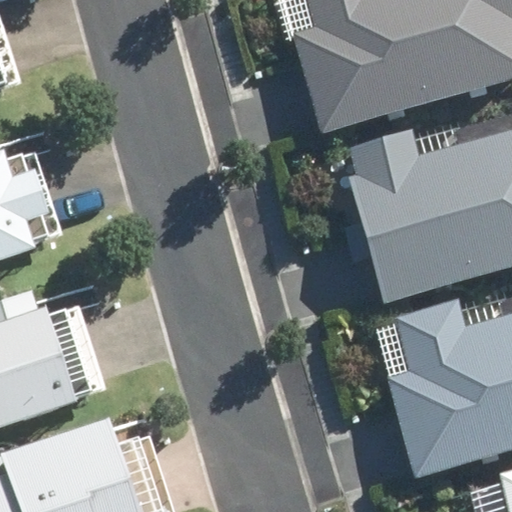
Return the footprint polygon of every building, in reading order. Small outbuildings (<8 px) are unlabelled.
[(490,34),(511,28),(511,0),(272,0),(309,136),(503,83),(490,34)] [(511,129),(407,159),(401,137),(331,156),(372,305),(511,266),(511,129)] [(0,257),(10,254),(0,224),(0,257)] [(0,426),(50,410),(13,291),(0,295),(0,426)] [(511,317),(453,334),(446,307),(360,330),(400,479),(511,448),(511,317)] [(164,511),(137,421),(108,429),(116,454),(85,464),(77,439),(2,462),(17,511),(164,511)] [(511,511),(511,474),(461,489),(467,511),(511,511)]
